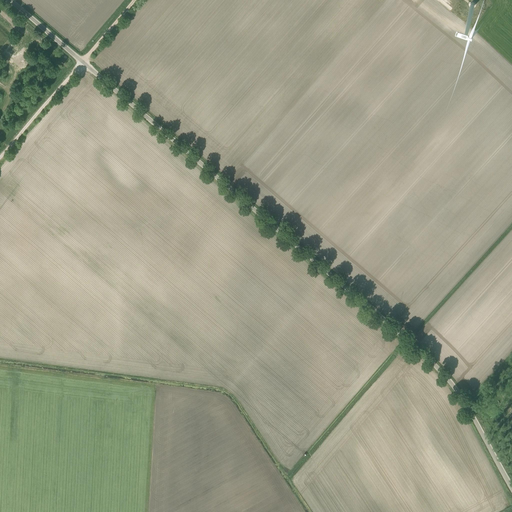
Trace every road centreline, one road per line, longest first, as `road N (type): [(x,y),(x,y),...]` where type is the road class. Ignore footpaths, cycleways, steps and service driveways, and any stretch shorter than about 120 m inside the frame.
road 1 (unclassified): [(511,491),(446,376),(10,0)]
road 2 (track): [(136,0),(0,157)]
